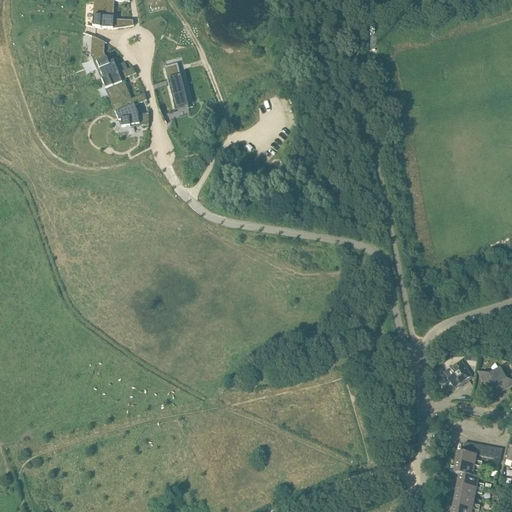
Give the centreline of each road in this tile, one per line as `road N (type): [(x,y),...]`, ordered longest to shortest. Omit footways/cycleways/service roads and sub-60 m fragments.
road 1 (residential): [(421,406),(430,335),(511,304)]
road 2 (track): [(279,511),(371,473),(424,471)]
